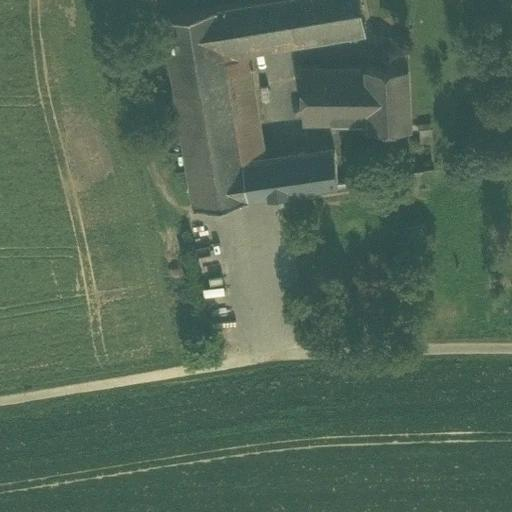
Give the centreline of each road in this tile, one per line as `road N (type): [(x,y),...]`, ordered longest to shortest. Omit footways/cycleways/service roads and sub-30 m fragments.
road 1 (track): [(114,0),(106,99),(113,140),(166,206),(198,217),(248,216)]
road 2 (track): [(0,401),(276,356)]
